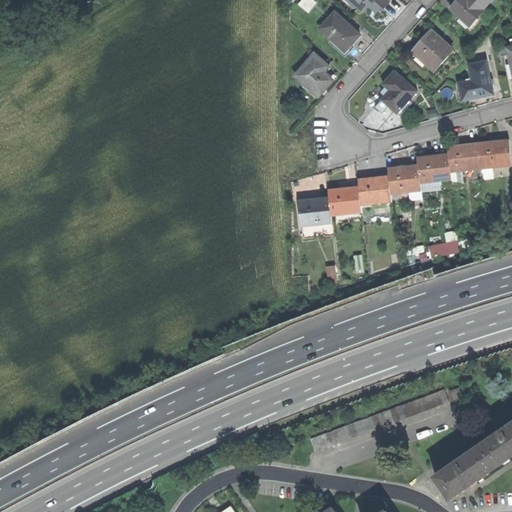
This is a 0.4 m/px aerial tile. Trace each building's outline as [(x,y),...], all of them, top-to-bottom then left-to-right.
[(317,0),(301,0),(299,4),(310,13),(319,1),(317,0)] [(489,0),(456,0),(451,6),(462,15),(464,13),(473,21),(485,8),(484,7),(489,0)] [(335,8),(319,25),(345,48),(352,39),(360,31),(335,8)] [(454,47),(431,27),(422,38),(413,48),(436,68),(454,47)] [(314,51),(296,72),(319,92),(326,84),(332,76),(323,68),(328,63),(314,51)] [(493,92),(487,57),(469,60),(472,76),(459,78),(462,98),(477,95),(493,92)] [(417,87),(394,67),(383,80),(389,86),(381,95),(389,103),(397,110),(417,87)] [(492,142),(478,144),(481,169),(511,165),(509,140),(492,142)] [(448,155),(450,172),(481,169),(478,144),(463,145),(447,147),(448,155)] [(419,165),(421,184),(451,180),(450,172),(448,155),(430,157),(418,158),(419,165)] [(389,176),(391,194),(422,191),(421,184),(419,165),(401,167),(388,169),(389,176)] [(359,187),(361,205),(392,201),(391,194),(389,176),(372,178),(359,179),(359,187)] [(329,198),(331,216),(362,212),(361,205),(359,187),(345,189),(328,190),(329,198)] [(311,200),(299,201),(302,227),(332,223),(331,216),(329,198),(311,200)] [(511,223),(488,230),(490,239),(511,233),(511,223)] [(488,230),(459,241),(461,252),(490,239),(488,230)] [(446,234),(448,243),(457,241),(456,232),(446,234)] [(448,243),(429,246),(431,258),(461,252),(459,241),(457,241),(448,243)] [(424,246),(402,249),(403,257),(425,253),(424,246)] [(473,249),(464,252),(466,258),(475,255),(473,249)] [(429,261),(427,253),(419,255),(422,264),(429,261)] [(362,256),(354,257),(356,272),(364,271),(362,256)] [(335,267),(327,267),(329,283),(337,282),(335,267)] [(460,385),(450,389),(454,398),(463,394),(460,385)] [(444,386),(313,433),(318,447),(449,399),(444,386)] [(511,419),(479,442),(494,464),(511,451),(511,419)] [(434,473),(449,496),(475,478),(494,464),(479,442),(434,473)]
